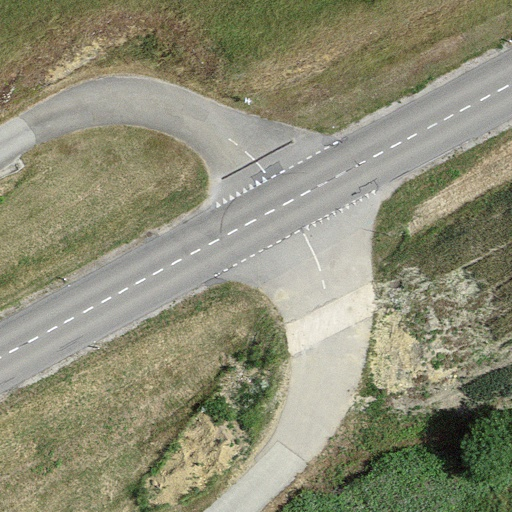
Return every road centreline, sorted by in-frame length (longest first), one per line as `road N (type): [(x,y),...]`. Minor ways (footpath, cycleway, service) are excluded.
road 1 (track): [(228,511),(257,487),(321,400),(330,291),(288,202)]
road 2 (unclassified): [(288,202),(199,115),(147,97),(72,104),(0,143)]
road 3 (secondary): [(0,359),(288,202)]
road 4 (secondary): [(288,202),(511,76)]
